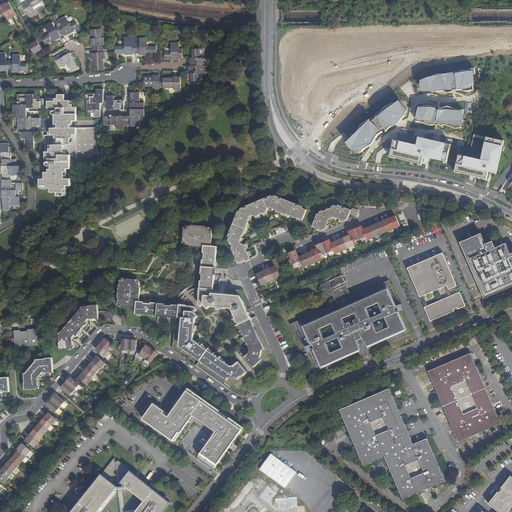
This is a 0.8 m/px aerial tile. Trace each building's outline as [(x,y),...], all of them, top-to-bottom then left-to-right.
[(27,2),(27,1),(22,4),(23,5),(18,8),(23,16),(28,14),(30,18),(37,15),(33,7),(40,3),(38,0),(30,0),(29,1),(27,2)] [(0,6),(1,8),(7,19),(16,15),(9,2),(0,6)] [(59,27),(63,35),(64,36),(67,34),(68,35),(72,32),(72,31),(74,30),(79,27),(76,21),(70,24),(66,17),(59,20),(62,25),(59,27)] [(60,36),(63,35),(59,27),(58,26),(55,28),(52,23),(46,27),(50,34),(42,38),(46,45),(53,40),(55,39),(56,40),(61,37),(60,36)] [(93,46),(93,50),(103,49),(103,45),(105,45),(104,38),(101,38),(100,29),(91,30),(91,39),(92,41),(91,41),(91,46),(93,46)] [(132,54),(136,54),(135,45),(132,45),(132,38),(124,39),(124,46),(115,47),(115,54),(124,54),(126,54),(126,55),(132,55),(132,54)] [(139,56),(145,56),(145,55),(147,55),(156,55),(156,47),(146,47),(146,39),(139,39),(139,44),(135,45),(136,54),(139,54),(139,56)] [(37,40),(33,43),(40,56),(44,53),(37,40)] [(40,56),(33,43),(29,45),(36,58),(40,56)] [(173,59),(173,60),(178,60),(178,59),(182,59),(182,49),(178,49),(178,43),(171,43),(171,52),(164,52),(164,59),(171,59),(173,59)] [(104,52),(103,49),(93,50),(94,53),(91,54),(91,57),(93,57),(93,60),(94,71),(104,70),(103,59),(105,59),(104,52)] [(190,60),(190,66),(206,66),(208,66),(207,58),(199,58),(199,49),(192,49),(192,58),(192,60),(190,60)] [(72,58),(73,58),(71,53),(69,53),(68,51),(59,55),(61,59),(56,61),(60,68),(67,64),(71,72),(78,68),(73,60),(72,58)] [(0,69),(0,70),(0,71),(6,71),(6,70),(10,70),(9,60),(6,60),(6,53),(0,53),(0,69)] [(9,60),(10,70),(13,70),(13,72),(19,72),(19,71),(21,71),(27,71),(27,63),(21,63),(21,55),(13,55),(13,60),(9,60)] [(206,66),(190,66),(188,66),(188,71),(190,71),(190,73),(191,83),(198,82),(198,73),(206,73),(206,66)] [(437,75),(426,80),(424,90),(435,91),(452,89),(468,89),(480,82),(480,70),(437,75)] [(155,76),(152,76),(144,76),(144,86),(152,86),(152,88),(159,88),(163,88),(163,78),(159,77),(159,74),(155,74),(155,76)] [(163,78),(163,88),(173,87),(173,90),(180,90),(180,76),(176,76),(176,77),(173,77),(163,78)] [(101,117),(101,105),(98,105),(98,103),(101,103),(102,103),(102,101),(104,101),(104,89),(97,89),(97,94),(94,94),(93,97),(87,97),(87,110),(91,110),(91,113),(94,113),(94,117),(101,117)] [(117,103),(117,101),(114,101),(114,96),(107,96),(107,108),(109,108),(109,109),(107,109),(104,109),(104,126),(110,125),(110,130),(124,130),(124,125),(127,125),(127,123),(131,123),(131,125),(131,126),(137,126),(137,119),(140,119),(140,116),(145,116),(145,102),(140,102),(140,99),(137,99),(137,92),(131,92),(130,107),(132,108),(132,109),(130,109),(124,109),(124,103),(117,103)] [(13,105),(14,112),(14,132),(21,132),(21,139),(25,139),(25,142),(28,142),(28,149),(34,149),(34,148),(34,132),(34,130),(36,130),(36,132),(41,132),(47,132),(47,129),(47,125),(44,125),(44,123),(41,123),(41,118),(34,119),(34,112),(27,112),(25,112),(25,110),(27,110),(27,109),(27,106),(29,106),(29,109),(33,109),(39,108),(44,109),(44,103),(44,102),(39,102),(37,102),(37,101),(37,100),(36,100),(34,100),(33,95),(20,95),(20,102),(18,102),(18,105),(13,105)] [(50,188),(50,190),(49,192),(56,192),(56,196),(63,196),(63,189),(65,189),(66,186),(70,186),(70,179),(66,179),(64,179),(64,172),(66,172),(66,169),(70,169),(70,162),(98,162),(98,127),(77,128),(72,128),(70,128),(70,124),(72,124),(72,121),(76,121),(76,107),(73,108),(72,105),(70,105),(70,101),(64,101),(64,95),(57,95),(57,99),(54,99),(54,102),(47,102),(47,108),(56,108),(56,111),(53,111),(52,112),(52,113),(52,114),(53,115),(54,115),(55,115),(55,118),(54,118),(55,125),(57,125),(57,129),(54,129),(51,129),(51,148),(45,148),(45,159),(49,159),(49,162),(47,162),(46,162),(46,163),(46,164),(46,165),(46,166),(47,166),(48,166),(51,166),(51,169),(48,170),(49,172),(49,179),(45,179),(40,179),(40,186),(47,186),(47,188),(50,188)] [(375,119),(350,142),(362,153),(375,143),(390,129),(399,127),(413,109),(405,99),(377,121),(375,119)] [(434,106),(423,106),(420,121),(434,125),(449,124),(459,128),(468,126),(470,110),(446,109),(434,106)] [(47,132),(41,132),(41,139),(42,141),(45,144),(45,148),(51,148),(51,129),(49,129),(47,129),(47,132)] [(455,144),(424,137),(422,144),(397,138),(393,156),(425,163),(427,157),(450,162),(455,144)] [(509,141),(492,137),(487,159),(462,154),(458,171),(492,179),(494,171),(501,172),(509,141)] [(0,197),(2,197),(5,197),(5,199),(3,199),(2,210),(9,211),(10,206),(13,206),(13,203),(20,203),(20,200),(20,197),(18,197),(19,190),(23,190),(23,183),(20,183),(16,183),(12,183),(9,183),(9,181),(12,181),(12,180),(20,180),(19,166),(18,166),(16,166),(16,159),(14,159),(11,159),(11,156),(9,156),(9,152),(9,150),(9,147),(2,147),(2,144),(0,143),(0,152),(2,153),(2,159),(2,166),(0,165),(0,197)] [(258,203),(255,204),(249,207),(244,209),(244,208),(241,209),(240,212),(238,215),(237,218),(232,230),(231,234),(229,237),(228,240),(229,244),(231,243),(232,247),(235,253),(236,256),(239,263),(245,260),(250,258),(246,249),(247,249),(245,245),(241,244),(240,241),(243,235),(248,223),(250,217),(253,216),(256,217),(260,216),(259,215),(262,214),(263,214),(266,213),(268,209),(270,208),(276,211),(287,215),(298,219),(298,218),(303,220),(307,210),(302,208),(298,206),(295,205),(281,200),(278,198),(274,197),(271,196),(268,197),(268,199),(264,200),(258,203)] [(335,205),(332,207),(333,208),(324,212),(329,220),(330,219),(334,218),(338,219),(340,216),(338,215),(339,214),(342,215),(340,220),(340,221),(343,222),(347,221),(350,214),(351,210),(345,208),(344,209),(341,208),(342,206),(339,205),(339,207),(335,205)] [(352,208),(351,210),(350,214),(356,217),(359,210),(352,208)] [(313,227),(322,231),(327,229),(328,226),(327,226),(323,224),(324,221),(325,221),(325,222),(328,224),(329,220),(324,212),(324,211),(321,212),(319,215),(318,214),(316,218),(318,218),(317,221),(315,221),(313,227)] [(393,229),(400,226),(396,216),(393,218),(392,216),(389,217),(389,218),(393,229)] [(387,231),(393,229),(389,218),(385,219),(386,220),(383,222),(387,231)] [(380,234),(387,231),(383,222),(380,223),(379,222),(377,223),(376,223),(380,234)] [(370,227),(374,237),(380,234),(376,223),(374,224),(372,225),(373,226),(370,227)] [(190,247),(195,247),(204,248),(204,245),(211,246),(212,240),(211,240),(211,235),(212,235),(213,232),(211,232),(209,229),(209,228),(206,227),(206,226),(192,225),(192,226),(188,226),(188,227),(186,229),(184,229),(184,233),(185,233),(184,237),(183,237),(183,241),(184,241),(186,244),(186,245),(190,245),(190,247)] [(355,229),(360,239),(366,237),(363,229),(361,225),(358,226),(358,227),(355,229)] [(367,240),(374,237),(370,227),(367,229),(366,227),(363,229),(366,237),(367,240)] [(350,234),(353,242),(360,239),(355,229),(352,230),(351,229),(348,230),(350,234)] [(347,237),(344,238),(348,248),(355,245),(353,242),(350,234),(346,236),(347,237)] [(511,253),(510,255),(506,244),(502,245),(500,239),(492,242),(489,235),(483,238),(481,234),(460,243),(484,299),(511,286),(511,253)] [(334,251),(331,244),(329,238),(325,240),(326,241),(323,242),(328,254),(334,251)] [(339,239),(344,250),(348,248),(344,238),(341,240),(340,238),(339,239)] [(334,242),(331,244),(334,251),(335,254),(342,251),(337,240),(333,241),(334,242)] [(316,245),(317,247),(321,256),(328,254),(323,242),(320,244),(319,242),(316,244),(316,245)] [(211,246),(204,245),(204,248),(203,253),(205,253),(204,260),(203,260),(202,267),(201,272),(201,274),(203,274),(202,281),(201,281),(200,288),(198,304),(201,306),(204,304),(208,309),(210,306),(217,307),(224,308),(231,308),(238,324),(251,319),(248,313),(247,313),(245,310),(246,309),(240,296),(225,294),(224,294),(221,294),(219,294),(212,293),(212,289),(213,289),(213,287),(215,275),(215,272),(215,268),(217,247),(211,246)] [(312,252),(316,262),(323,260),(321,256),(317,247),(314,248),(314,249),(314,250),(311,251),(312,252)] [(296,250),(289,253),(294,265),(301,262),(299,258),(296,250)] [(310,265),(316,262),(312,252),(309,253),(308,252),(305,253),(310,265)] [(301,262),(303,268),(310,265),(305,253),(301,255),(302,256),(299,258),(301,262)] [(441,253),(424,261),(426,265),(415,269),(413,265),(409,267),(408,268),(408,269),(419,295),(419,296),(420,296),(421,296),(444,286),(448,297),(426,306),(425,307),(424,307),(424,308),(429,320),(430,320),(430,321),(431,321),(452,312),(453,311),(453,310),(453,309),(456,308),(457,308),(458,309),(464,306),(465,305),(460,294),(459,293),(458,293),(451,296),(448,289),(455,287),(456,286),(456,285),(456,284),(443,254),(442,253),(441,253)] [(275,265),(278,271),(285,268),(280,257),(273,260),(275,265)] [(424,261),(413,265),(415,269),(426,265),(424,261)] [(272,267),(269,269),(274,280),(281,277),(278,271),(275,265),(272,266),(272,267)] [(274,280),(269,269),(267,270),(266,269),(263,270),(268,282),(274,280)] [(268,282),(263,270),(259,272),(260,273),(258,274),(257,274),(261,285),(268,282)] [(342,275),(332,279),(327,282),(330,290),(332,289),(335,287),(341,285),(345,283),(342,275)] [(130,308),(136,308),(136,301),(139,301),(140,294),(140,287),(139,287),(140,284),(138,283),(136,281),(137,280),(133,279),(133,280),(128,280),(128,279),(124,278),(124,280),(122,282),(120,282),(120,285),(119,285),(118,299),(119,299),(118,303),(120,303),(122,306),(121,307),(125,307),(125,306),(130,306),(130,308)] [(314,377),(364,355),(386,345),(413,333),(389,280),(364,291),(351,297),(348,298),(343,286),(342,286),(336,289),(332,290),(331,291),(336,303),(290,324),(314,377)] [(346,284),(343,286),(348,298),(351,297),(346,284)] [(136,308),(135,314),(157,316),(163,317),(167,317),(176,318),(178,318),(178,317),(182,318),(181,325),(181,326),(181,330),(181,331),(179,346),(191,355),(192,354),(195,356),(194,357),(200,361),(227,380),(228,378),(236,378),(238,380),(241,377),(242,376),(243,375),(244,374),(245,374),(245,373),(246,373),(247,372),(238,362),(233,366),(230,366),(193,340),(194,333),(195,326),(195,319),(198,317),(194,312),(197,310),(197,309),(195,306),(177,305),(172,304),(172,306),(168,306),(165,305),(165,304),(158,303),(151,302),(151,304),(144,303),(144,302),(139,301),(136,301),(136,308)] [(92,316),(92,319),(96,319),(97,319),(99,319),(98,305),(91,306),(81,307),(81,308),(72,319),(73,320),(70,322),(61,333),(59,333),(60,342),(59,342),(59,349),(74,348),(74,346),(73,345),(73,341),(70,342),(70,338),(70,337),(71,338),(75,335),(77,336),(78,335),(78,334),(85,325),(86,325),(87,324),(86,322),(89,318),(88,317),(88,316),(92,316)] [(247,344),(259,338),(256,332),(255,333),(252,326),(254,326),(251,319),(238,324),(247,344)] [(15,347),(44,345),(44,330),(39,330),(38,328),(28,329),(28,331),(20,332),(20,330),(14,330),(15,347)] [(122,339),(122,342),(121,350),(128,351),(129,350),(130,338),(126,337),(126,339),(122,339)] [(99,343),(108,350),(113,345),(111,343),(105,338),(104,340),(103,341),(101,340),(99,343)] [(259,338),(247,344),(250,349),(249,353),(244,357),(253,367),(258,363),(262,360),(260,358),(262,350),(264,349),(259,338)] [(96,349),(100,353),(105,357),(109,351),(108,350),(99,343),(97,345),(98,346),(96,349)] [(139,355),(145,359),(152,349),(146,345),(143,349),(139,355)] [(152,349),(145,359),(151,363),(155,358),(155,357),(158,353),(154,350),(152,349)] [(471,353),(428,371),(458,442),(501,423),(471,353)] [(91,360),(100,368),(101,369),(106,364),(97,356),(95,359),(93,358),(91,360)] [(24,383),(25,390),(39,389),(39,387),(38,386),(38,380),(37,379),(43,371),(44,372),(50,372),(51,372),(53,372),(52,358),(46,358),(46,359),(36,360),(36,361),(26,373),(24,373),(25,383),(24,383)] [(88,367),(96,374),(100,368),(91,360),(89,363),(90,364),(88,366),(88,367)] [(84,369),(82,371),(91,379),(96,374),(88,367),(85,370),(84,369)] [(79,377),(78,378),(87,385),(92,380),(91,379),(82,371),(80,374),(81,375),(79,377)] [(66,382),(75,390),(80,384),(75,381),(70,377),(67,380),(66,382)] [(0,392),(6,392),(7,393),(9,392),(8,380),(6,378),(1,378),(2,379),(0,379),(0,392)] [(70,396),(75,390),(66,382),(64,384),(61,388),(70,396)] [(217,459),(243,422),(187,383),(168,410),(163,407),(165,405),(154,397),(143,412),(175,435),(194,408),(218,425),(201,448),(217,459)] [(436,458),(434,454),(427,438),(416,442),(413,444),(407,429),(405,425),(395,402),(393,397),(389,388),(358,401),(339,410),(341,414),(346,426),(348,430),(355,446),(356,449),(357,451),(364,467),(372,463),(385,458),(391,473),(394,479),(396,484),(402,498),(403,500),(446,481),(436,458)] [(53,397),(51,399),(60,407),(65,402),(56,394),(53,397)] [(49,401),(46,405),(49,407),(51,409),(56,413),(60,407),(51,399),(49,401)] [(42,418),(52,425),(56,421),(47,414),(46,416),(45,415),(42,418)] [(47,431),(52,425),(42,418),(40,420),(41,421),(39,423),(39,424),(47,431)] [(33,428),(42,436),(47,431),(39,424),(37,427),(35,426),(33,428)] [(38,442),(42,436),(33,428),(31,431),(32,432),(29,435),(38,442)] [(25,439),(25,440),(34,448),(38,442),(29,435),(28,434),(26,437),(27,438),(26,439),(25,439)] [(17,449),(26,457),(31,451),(22,444),(21,444),(20,446),(19,445),(16,448),(17,449)] [(14,455),(22,462),(26,457),(17,449),(15,452),(16,453),(14,455)] [(17,468),(22,462),(14,455),(11,458),(10,457),(8,460),(17,468)] [(115,457),(81,499),(79,502),(70,511),(162,511),(170,503),(138,476),(137,477),(134,475),(135,474),(118,460),(118,461),(115,461),(115,457)] [(5,465),(4,466),(12,473),(17,468),(8,460),(7,462),(6,463),(7,464),(5,465)] [(0,468),(0,472),(7,479),(12,473),(4,466),(3,468),(2,469),(1,468),(0,468)] [(511,511),(511,476),(501,488),(502,489),(500,492),(498,492),(489,504),(498,511),(497,511),(484,511),(483,511),(482,511),(511,511)] [(249,491),(238,507),(246,511),(264,511),(267,508),(255,500),(258,494),(255,492),(260,484),(253,479),(246,489),(249,491)] [(273,482),(261,497),(270,504),(282,489),(273,482)] [(299,497),(276,498),(277,511),(289,510),(289,511),(306,511),(307,510),(300,510),(299,497)]
